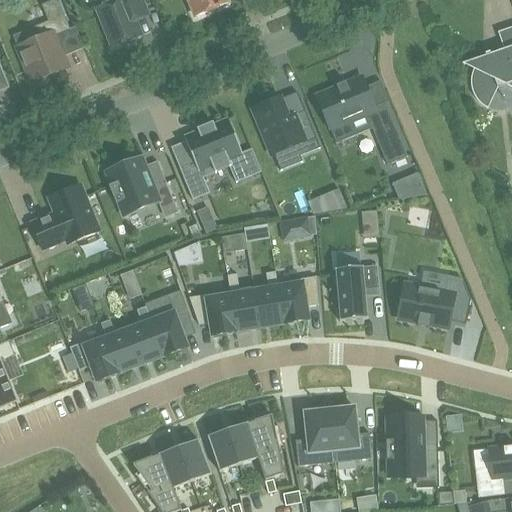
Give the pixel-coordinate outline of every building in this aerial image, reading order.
[(32,42),(18,48),(32,83),(37,82),(40,83),(47,80),(48,77),(69,68),(56,37),(71,31),(58,0),(55,0),(42,6),(49,22),(28,31),(32,42)] [(111,0),(113,3),(98,9),(113,48),(125,43),(129,45),(137,42),(138,38),(142,37),(135,21),(148,15),(142,0),(111,0)] [(188,0),(196,17),(228,4),(225,0),(188,0)] [(473,69),(471,76),(472,82),(473,90),(476,96),(477,98),(496,91),(508,86),(511,88),(511,30),(503,34),(499,35),(505,52),(495,56),(478,61),(476,65),(473,69)] [(296,57),(287,58),(289,78),(298,77),(296,57)] [(361,75),(316,94),(331,129),(366,115),(387,165),(407,157),(385,103),(374,107),(361,75)] [(271,104),(253,112),(271,156),(316,138),(305,112),(289,119),(282,102),(272,106),(271,104)] [(242,156),(241,154),(227,119),(226,120),(226,121),(214,126),(213,123),(212,124),(209,128),(203,130),(199,129),(197,130),(198,132),(186,137),(186,136),(184,137),(186,142),(195,163),(180,169),(193,201),(210,194),(204,179),(201,173),(213,168),(229,161),(230,161),(242,156)] [(119,204),(124,216),(125,215),(130,213),(153,203),(159,201),(155,190),(167,185),(158,162),(145,167),(143,161),(137,163),(113,173),(107,175),(110,183),(119,204)] [(403,199),(427,196),(418,172),(397,184),(403,199)] [(100,232),(81,186),(48,200),(55,215),(32,224),(43,251),(66,241),(68,246),(100,232)] [(339,191),(308,204),(314,216),(315,216),(347,210),(339,191)] [(363,225),(378,223),(377,212),(361,213),(363,225)] [(314,216),(295,219),(298,235),(317,232),(315,216),(314,216)] [(268,225),(256,227),(258,241),(270,239),(268,225)] [(245,234),(221,238),(224,253),(248,249),(245,234)] [(187,247),(174,252),(179,267),(190,265),(187,247)] [(378,268),(337,271),(341,323),(367,321),(365,291),(380,290),(378,268)] [(259,286),(266,326),(289,323),(282,283),(280,272),(280,271),(271,273),(273,284),(259,286)] [(121,276),(125,289),(137,284),(133,272),(121,276)] [(243,277),(233,278),(235,290),(242,330),(266,326),(259,286),(245,288),(243,277)] [(321,278),(282,283),(289,323),(314,319),(312,308),(324,306),(321,278)] [(404,286),(399,320),(418,323),(417,327),(430,328),(430,325),(448,327),(450,316),(467,319),(469,298),(462,282),(445,279),(444,291),(404,286)] [(85,285),(72,290),(76,299),(88,294),(85,285)] [(235,290),(194,296),(204,323),(216,321),(218,333),(242,330),(235,290)] [(165,356),(188,347),(179,325),(190,321),(181,295),(169,299),(173,310),(150,318),(165,356)] [(141,365),(165,356),(150,318),(146,307),(137,311),(141,322),(127,327),(141,365)] [(106,335),(121,373),(141,365),(127,327),(113,332),(109,322),(102,325),(106,335)] [(97,382),(121,373),(106,335),(70,348),(78,369),(79,372),(91,367),(97,382)] [(0,361),(15,356),(9,342),(0,345),(0,408),(16,402),(0,362),(0,361)] [(67,373),(78,369),(72,354),(61,358),(67,373)] [(330,409),(335,461),(372,458),(369,433),(357,434),(354,407),(348,407),(348,403),(336,405),(336,409),(330,409)] [(335,461),(330,409),(324,410),(323,406),(311,407),(311,411),(305,412),(308,439),(296,440),(299,465),(335,461)] [(272,417),(207,438),(220,473),(258,460),(265,482),(284,475),(279,447),(283,447),(279,428),(275,429),(272,417)] [(419,419),(385,422),(390,476),(424,473),(423,469),(438,468),(436,441),(421,443),(419,419)] [(199,442),(133,466),(140,477),(137,479),(160,511),(179,511),(180,511),(181,511),(173,490),(211,476),(199,442)] [(511,478),(511,447),(494,450),(496,468),(480,469),(484,497),(507,495),(506,479),(511,478)] [(273,481),(265,483),(269,495),(276,492),(273,481)] [(464,491),(453,492),(454,504),(465,503),(464,491)] [(299,493),(291,494),(293,506),(301,504),(299,493)] [(291,494),(283,496),(285,507),(293,506),(291,494)] [(357,500),(358,511),(375,511),(378,511),(376,497),(357,500)] [(490,511),(488,501),(468,506),(469,511),(490,511)] [(321,511),(320,503),(310,504),(310,511),(321,511)]
